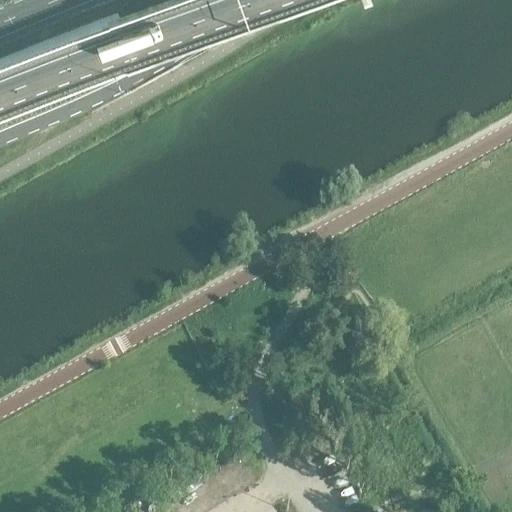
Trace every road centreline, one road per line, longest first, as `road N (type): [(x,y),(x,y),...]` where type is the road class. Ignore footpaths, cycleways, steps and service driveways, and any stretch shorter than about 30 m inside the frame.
road 1 (unclassified): [(0,411),(511,126)]
road 2 (primary): [(0,136),(150,70),(260,0)]
road 3 (primary): [(0,80),(203,0)]
